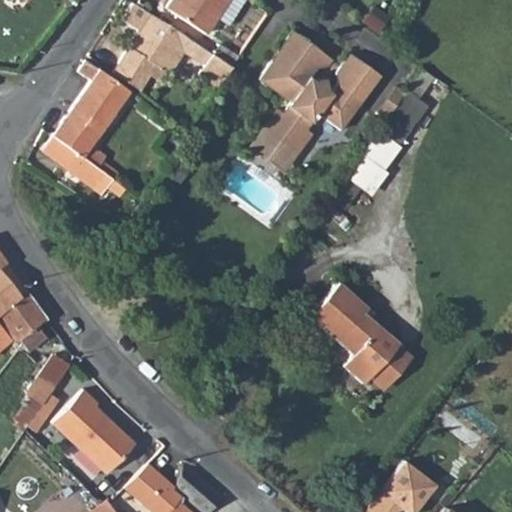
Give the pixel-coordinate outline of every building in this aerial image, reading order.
[(169,0),(165,8),(204,33),(215,16),(228,24),(242,0),(169,0)] [(204,64),(198,72),(216,85),(229,65),(211,53),(185,35),(183,36),(149,14),(150,13),(132,2),(121,19),(138,30),(111,72),(138,89),(154,64),(165,71),(170,70),(184,50),(204,64)] [(332,59),(291,31),(259,76),(291,99),(282,113),(273,114),(267,123),(268,132),(271,150),(290,147),(300,145),(305,136),(304,127),(316,111),(340,127),(380,73),(354,55),(339,75),(341,85),(333,94),(330,91),(317,94),(316,83),(311,78),(318,68),(327,66),(332,59)] [(236,55),(218,42),(211,53),(229,65),(234,59),(236,55)] [(82,90),(111,111),(126,90),(85,59),(78,70),(89,78),(82,90)] [(328,79),(316,83),(317,94),(330,91),(328,79)] [(378,108),(386,114),(404,91),(395,85),(378,108)] [(61,120),(89,141),(111,111),(82,90),(61,120)] [(87,144),(89,141),(61,120),(51,134),(79,156),(87,144)] [(380,122),(345,170),(371,190),(407,142),(380,122)] [(268,132),(261,127),(249,144),(286,168),(297,151),(290,147),(271,150),(268,132)] [(122,189),(100,172),(79,156),(51,134),(41,149),(72,170),(84,179),(103,191),(107,187),(118,195),(122,189)] [(79,156),(100,172),(105,165),(100,161),(104,156),(87,144),(79,156)] [(84,179),(72,170),(62,184),(74,192),(84,179)] [(0,305),(22,287),(0,256),(0,305)] [(388,334),(360,309),(364,306),(335,281),(307,315),(349,354),(363,366),(388,334)] [(0,305),(0,326),(9,338),(10,337),(14,341),(45,317),(22,287),(0,305)] [(0,345),(9,338),(0,326),(0,345)] [(388,334),(363,366),(349,354),(341,363),(383,398),(417,358),(388,334)] [(67,364),(51,354),(24,393),(27,395),(12,418),(19,423),(17,426),(21,429),(22,427),(27,421),(37,407),(50,388),(67,364)] [(50,422),(105,472),(133,442),(92,405),(95,401),(79,386),(50,422)] [(50,388),(37,407),(46,413),(59,395),(50,388)] [(27,421),(36,427),(46,413),(37,407),(27,421)] [(357,511),(387,511),(392,506),(399,505),(407,511),(431,481),(401,457),(357,511)] [(173,489),(182,496),(199,511),(205,511),(220,495),(181,461),(173,487),(173,489)] [(159,475),(146,463),(122,490),(149,511),(192,511),(180,501),(182,496),(173,489),(173,487),(156,483),(159,475)] [(118,511),(111,501),(107,507),(92,506),(83,511),(118,511)] [(449,511),(453,506),(447,502),(439,511),(449,511)]
